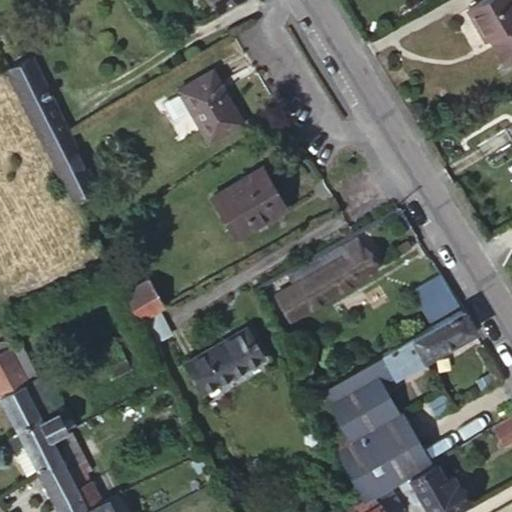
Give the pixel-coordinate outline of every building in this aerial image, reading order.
[(236,0),(209,0),(216,12),(236,0)] [(483,38),(488,36),(493,33),(497,40),(492,44),(503,63),(511,57),(511,0),(476,0),(465,6),(483,38)] [(493,33),(488,36),(492,44),(497,40),(493,33)] [(29,57),(6,68),(43,140),(64,130),(29,57)] [(178,92),(162,101),(171,119),(188,109),(206,139),(238,121),(210,69),(177,88),(178,92)] [(64,130),(43,140),(72,195),(91,184),(64,130)] [(260,164),(209,194),(233,236),(283,206),(260,164)] [(376,266),(357,233),(322,256),(321,254),(299,267),(305,276),(294,283),(278,292),(291,315),(376,266)] [(299,267),(289,273),(294,283),(305,276),(299,267)] [(435,270),(406,287),(426,319),(455,301),(435,270)] [(145,277),(122,290),(136,318),(161,303),(145,277)] [(381,382),(472,329),(457,305),(312,392),(320,406),(327,402),(376,373),(381,382)] [(245,326),(183,361),(200,391),(261,356),(245,326)] [(115,335),(96,345),(111,375),(129,365),(115,335)] [(26,380),(8,345),(5,337),(0,339),(0,400),(15,429),(41,416),(30,395),(23,381),(26,380)] [(16,341),(8,345),(26,380),(34,376),(16,341)] [(47,369),(36,375),(42,388),(47,398),(59,392),(47,369)] [(376,373),(327,402),(349,439),(397,409),(381,382),(376,373)] [(34,376),(26,380),(23,381),(30,395),(42,388),(36,375),(34,376)] [(42,388),(30,395),(41,416),(53,411),(47,398),(42,388)] [(41,416),(15,429),(35,468),(58,455),(49,436),(63,428),(73,424),(59,392),(47,398),(53,411),(41,416)] [(349,439),(335,448),(361,498),(371,493),(383,486),(428,459),(397,409),(349,439)] [(511,415),(493,426),(503,443),(511,438),(511,415)] [(58,455),(35,468),(44,485),(54,505),(79,492),(75,484),(89,478),(63,428),(49,436),(58,455)] [(35,468),(15,429),(3,437),(13,454),(25,475),(35,468)] [(433,461),(408,476),(415,488),(409,491),(415,501),(421,498),(429,511),(448,511),(468,500),(452,473),(443,478),(433,461)] [(57,511),(85,511),(82,506),(99,497),(89,478),(75,484),(79,492),(54,505),(57,511)] [(203,511),(228,511),(231,511),(214,480),(192,491),(203,511)] [(378,505),(391,497),(383,486),(371,493),(375,500),(378,505)] [(336,511),(382,511),(378,505),(375,500),(371,493),(361,498),(336,511)] [(113,511),(104,495),(99,497),(82,506),(85,511),(113,511)] [(378,505),(382,511),(399,511),(391,497),(378,505)]
